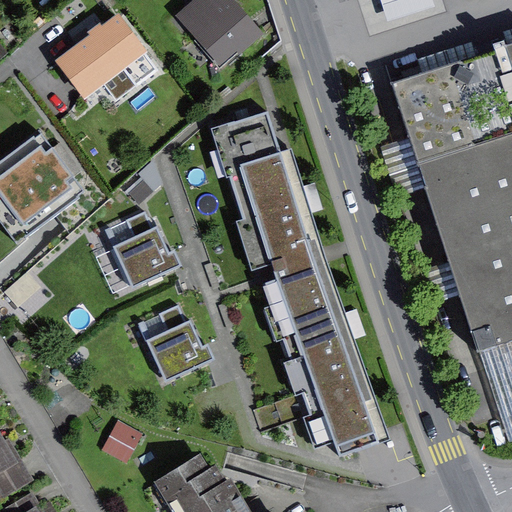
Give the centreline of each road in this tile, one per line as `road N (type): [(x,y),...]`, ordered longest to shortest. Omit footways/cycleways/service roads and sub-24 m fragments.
road 1 (secondary): [(467,500),(296,0)]
road 2 (residential): [(0,361),(91,511)]
